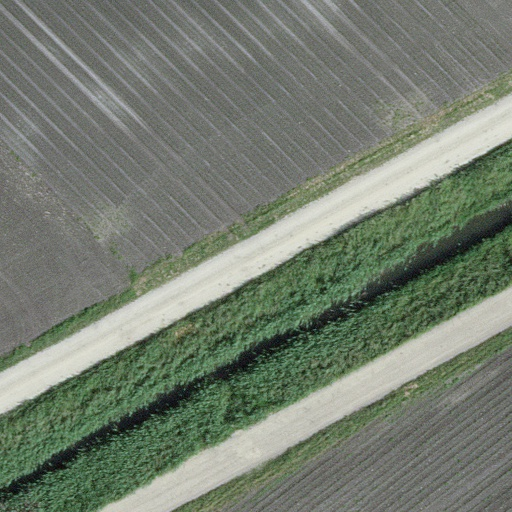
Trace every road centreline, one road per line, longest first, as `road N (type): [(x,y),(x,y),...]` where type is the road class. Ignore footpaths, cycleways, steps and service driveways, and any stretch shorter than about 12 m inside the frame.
road 1 (track): [(511,112),(0,375)]
road 2 (track): [(134,511),(511,308)]
